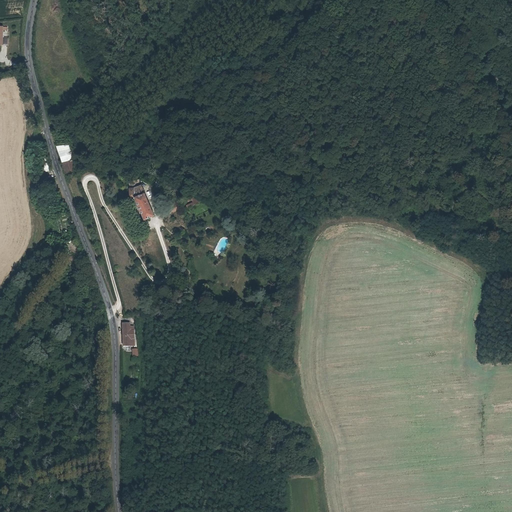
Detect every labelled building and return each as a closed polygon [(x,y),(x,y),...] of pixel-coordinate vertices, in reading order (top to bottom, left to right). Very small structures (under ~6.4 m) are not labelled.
[(72,172),(82,169),(74,144),(63,147),(72,172)] [(129,189),(139,211),(150,206),(134,174),(127,177),(129,180),(125,179),(124,187),(129,189)] [(198,192),(180,184),(179,187),(178,192),(182,191),(187,191),(188,193),(182,197),(183,199),(198,192)] [(190,207),(199,202),(194,194),(185,199),(190,207)] [(138,339),(138,326),(129,326),(129,342),(130,342),(130,349),(141,349),(140,339),(138,339)]
